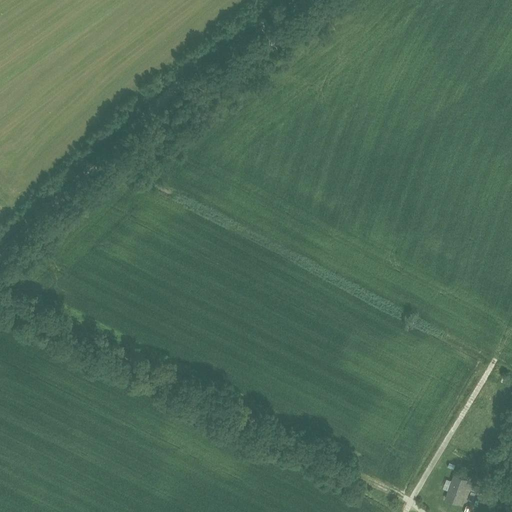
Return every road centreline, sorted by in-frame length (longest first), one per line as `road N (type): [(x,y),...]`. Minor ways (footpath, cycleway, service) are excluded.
road 1 (track): [(411,503),(0,298)]
road 2 (track): [(306,0),(183,86),(0,256)]
road 3 (track): [(411,503),(497,355)]
